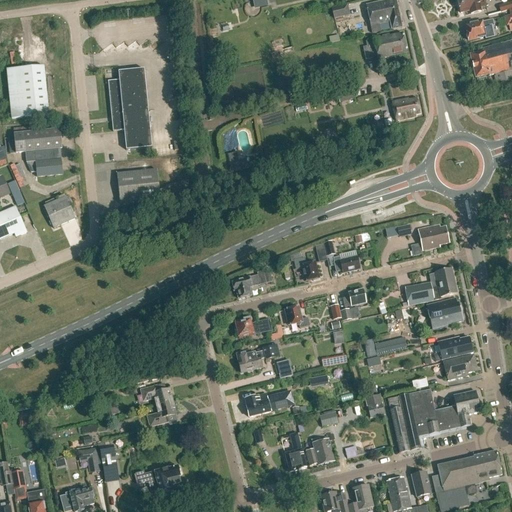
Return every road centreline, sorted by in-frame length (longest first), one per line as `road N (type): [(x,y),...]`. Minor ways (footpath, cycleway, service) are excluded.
road 1 (residential): [(242,502),(202,323),(476,254)]
road 2 (primary): [(0,363),(335,209)]
road 3 (unclassified): [(0,284),(85,246),(93,226),(71,6)]
road 4 (residential): [(509,439),(307,486)]
road 5 (track): [(215,153),(195,0)]
road 6 (tertiary): [(509,439),(485,304)]
